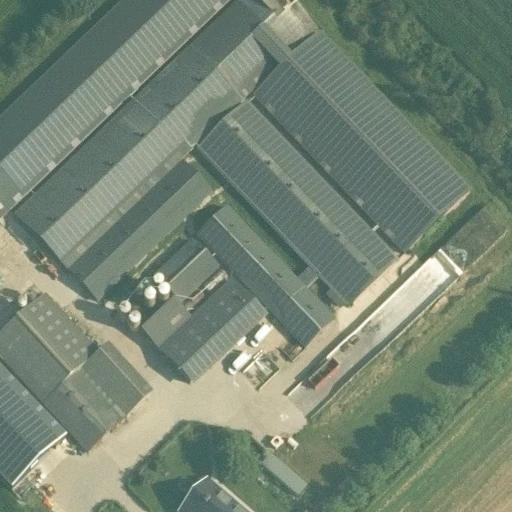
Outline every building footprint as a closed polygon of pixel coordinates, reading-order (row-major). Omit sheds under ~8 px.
[(126,0),(119,7),(118,5),(60,61),(61,63),(33,90),(31,88),(0,117),(0,221),(231,0),(126,0)] [(238,0),(13,217),(63,270),(313,29),(284,0),(263,0),(259,4),(255,0),(238,0)] [(317,34),(251,97),(402,254),(409,247),(467,191),(317,34)] [(294,281),(224,209),(195,237),(234,278),(302,350),(332,321),(301,289),(315,275),(346,307),(394,262),(243,104),(195,150),(308,268),(294,281)] [(213,196),(181,163),(67,273),(98,306),(213,196)] [(477,227),(487,233),(484,238),(497,246),(508,228),(485,214),(477,227)] [(188,244),(151,280),(153,282),(176,306),(216,268),(205,256),(188,244)] [(174,305),(141,335),(157,352),(188,386),(260,316),(229,283),(189,321),(174,305)] [(0,362),(87,457),(152,397),(106,348),(100,355),(45,296),(0,338),(0,362)] [(0,485),(9,495),(22,482),(63,443),(0,378),(0,485)] [(311,439),(300,451),(292,443),(284,453),(308,476),(319,464),(333,478),(351,458),(333,442),(324,451),(311,439)] [(261,468),(297,499),(306,489),(270,458),(261,468)] [(238,511),(219,495),(204,511),(238,511)]
